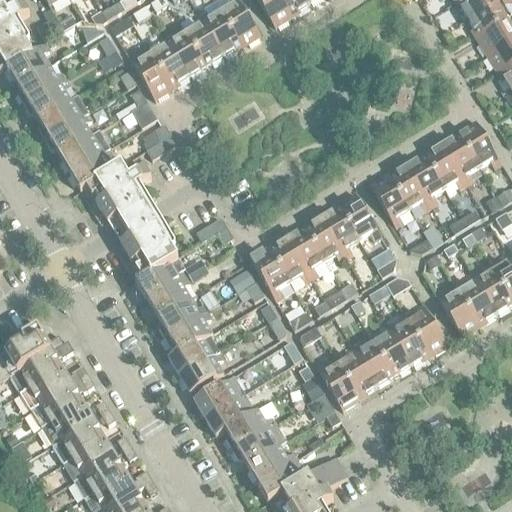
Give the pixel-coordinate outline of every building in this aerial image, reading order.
[(43,0),(49,9),(63,0),(43,0)] [(133,0),(128,0),(119,5),(125,14),(137,6),(133,0)] [(163,0),(162,0),(151,7),(156,16),(168,8),(163,0)] [(260,41),(235,0),(231,0),(227,3),(232,9),(221,16),(241,49),(246,46),(248,48),(260,41)] [(291,19),(279,0),(255,0),(275,32),(287,25),(286,22),(291,19)] [(279,0),(291,19),(309,8),(303,0),(279,0)] [(322,0),(303,0),(309,8),(322,0)] [(465,0),(457,5),(467,23),(505,0),(465,0)] [(511,6),(508,0),(505,0),(467,23),(478,41),(511,21),(505,10),(511,6)] [(0,27),(11,21),(8,16),(0,3),(0,27)] [(119,5),(102,16),(107,25),(125,14),(119,5)] [(12,14),(8,16),(11,21),(14,26),(18,24),(25,20),(29,17),(23,7),(18,10),(12,14)] [(146,10),(133,18),(138,26),(151,19),(146,10)] [(86,17),(91,24),(92,27),(103,20),(97,11),(86,17)] [(42,28),(37,32),(39,36),(46,46),(53,41),(60,37),(64,35),(58,26),(51,13),(43,18),(47,25),(44,27),(42,28)] [(241,49),(221,16),(210,22),(206,16),(199,20),(223,60),(241,49)] [(71,19),(58,26),(64,35),(76,27),(71,19)] [(186,37),(206,70),(223,60),(199,20),(193,24),(197,31),(186,37)] [(11,21),(0,27),(0,51),(21,39),(14,26),(11,21)] [(128,21),(109,32),(115,41),(134,30),(128,21)] [(479,47),(486,60),(511,44),(511,21),(478,41),(481,46),(479,47)] [(164,41),(189,81),(206,70),(186,37),(175,44),(171,37),(164,41)] [(21,39),(0,51),(0,76),(6,73),(6,72),(32,56),(31,55),(21,39)] [(32,56),(6,72),(6,73),(16,89),(49,68),(43,58),(50,54),(58,49),(53,41),(46,46),(31,55),(32,56)] [(99,46),(106,59),(115,54),(107,41),(99,46)] [(151,58),(171,91),(189,81),(164,41),(158,45),(162,52),(151,58)] [(496,70),(499,76),(511,67),(511,44),(486,60),(494,72),(496,70)] [(115,54),(106,59),(114,72),(123,66),(115,54)] [(136,58),(129,62),(155,105),(167,97),(166,95),(171,91),(151,58),(140,65),(136,58)] [(511,67),(499,76),(510,93),(511,91),(511,67)] [(49,68),(16,89),(19,94),(18,96),(17,99),(23,109),(67,82),(63,76),(56,80),(49,68)] [(136,89),(129,76),(120,81),(128,94),(136,89)] [(67,82),(23,109),(29,119),(32,120),(34,119),(37,124),(70,103),(64,93),(71,89),(67,82)] [(131,99),(138,111),(147,106),(139,94),(131,99)] [(70,103),(37,124),(41,129),(39,130),(38,134),(44,144),(88,117),(84,111),(77,99),(70,103)] [(147,107),(131,117),(141,133),(157,124),(147,107)] [(88,117),(44,144),(50,154),(53,155),(55,154),(58,159),(91,138),(85,128),(92,124),(88,117)] [(459,139),(479,172),(490,166),(494,172),(501,168),(476,126),(463,133),(464,136),(459,139)] [(150,152),(146,154),(152,164),(175,150),(176,147),(165,128),(155,134),(162,145),(150,152)] [(91,138),(58,159),(69,177),(109,152),(98,134),(91,138)] [(162,145),(155,134),(144,141),(150,152),(162,145)] [(442,149),(466,189),(473,185),(469,179),(479,172),(459,139),(442,149)] [(466,189),(442,149),(424,160),(444,193),(455,187),(459,194),(466,189)] [(109,152),(69,177),(80,195),(87,192),(86,191),(113,174),(113,173),(107,163),(114,159),(109,152)] [(444,193),(424,160),(407,170),(431,211),(438,207),(434,200),(444,193)] [(113,174),(86,191),(87,192),(92,201),(96,199),(99,205),(96,207),(97,208),(108,227),(120,247),(131,265),(132,267),(136,265),(139,271),(136,273),(141,282),(142,283),(178,261),(156,226),(143,205),(135,192),(139,189),(151,182),(145,172),(133,179),(129,181),(122,169),(121,168),(113,173),(113,174)] [(431,211),(407,170),(389,181),(409,214),(420,208),(424,215),(431,211)] [(382,182),(370,190),(396,232),(403,228),(399,221),(409,214),(389,181),(384,184),(382,182)] [(511,191),(498,200),(503,209),(511,203),(511,191)] [(339,212),(359,245),(370,238),(374,245),(381,241),(356,198),(343,206),(345,208),(339,212)] [(489,204),(488,208),(492,215),(502,209),(496,199),(489,204)] [(348,251),(359,245),(339,212),(322,222),(346,262),(353,258),(348,251)] [(462,222),(467,231),(480,223),(475,215),(462,222)] [(496,224),(503,236),(511,230),(511,227),(506,218),(496,224)] [(346,262),(322,222),(304,233),(324,266),(335,259),(339,266),(346,262)] [(449,230),(454,239),(467,231),(462,222),(449,230)] [(219,223),(196,237),(202,247),(217,238),(224,249),(234,243),(222,224),(219,223)] [(471,237),(476,246),(486,240),(481,231),(471,237)] [(324,266),(304,233),(287,243),(311,283),(318,279),(314,272),(324,266)] [(427,243),(432,252),(444,245),(438,235),(427,243)] [(471,237),(462,243),(467,251),(476,246),(471,237)] [(304,287),(311,283),(287,243),(269,254),(289,287),(300,280),(304,287)] [(409,254),(410,256),(421,258),(432,252),(427,243),(409,254)] [(453,248),(443,254),(448,261),(458,255),(453,248)] [(289,287),(269,254),(264,257),(262,255),(250,262),(276,305),(283,300),(279,293),(289,287)] [(504,268),(493,274),(511,305),(511,265),(507,257),(500,261),(504,268)] [(141,282),(135,286),(146,304),(188,279),(178,261),(142,283),(141,282)] [(203,262),(187,271),(195,285),(211,277),(203,262)] [(396,265),(395,263),(377,274),(382,282),(393,276),(396,265)] [(472,278),(496,318),(511,308),(511,305),(493,274),(483,281),(478,274),(472,278)] [(245,275),(232,283),(238,293),(252,285),(245,275)] [(496,318),(472,278),(465,282),(469,289),(459,296),(479,329),(496,318)] [(188,279),(146,304),(157,322),(190,302),(184,292),(193,287),(188,279)] [(397,282),(384,289),(392,301),(411,290),(407,285),(397,282)] [(254,307),(264,300),(256,287),(246,293),(254,307)] [(352,287),(341,294),(347,303),(358,297),(352,287)] [(341,294),(323,304),(324,306),(329,314),(347,303),(341,294)] [(443,295),(436,300),(462,342),(475,335),(473,332),(479,329),(459,296),(448,302),(443,295)] [(190,302),(157,322),(160,328),(159,329),(158,332),(164,342),(208,316),(204,309),(197,313),(190,302)] [(359,304),(351,310),(356,318),(364,313),(359,304)] [(324,306),(314,312),(319,320),(329,314),(324,306)] [(261,313),(268,327),(277,321),(269,308),(261,313)] [(419,319),(408,326),(428,359),(434,356),(435,358),(448,351),(422,308),(415,313),(419,319)] [(307,315),(289,326),(294,336),(312,325),(307,315)] [(208,316),(164,342),(170,352),(173,353),(175,352),(178,356),(178,357),(202,342),(203,344),(210,340),(212,338),(205,326),(212,322),(208,316)] [(286,337),(277,321),(268,327),(279,345),(285,341),(286,337)] [(24,346),(0,360),(0,386),(10,380),(63,347),(58,339),(46,346),(33,325),(17,334),(24,346)] [(387,330),(411,370),(428,359),(408,326),(398,333),(393,326),(387,330)] [(373,347),(394,380),(411,370),(387,330),(380,334),(384,341),(373,347)] [(318,337),(315,332),(305,338),(308,344),(318,337)] [(178,356),(168,362),(179,380),(220,356),(215,349),(210,340),(203,344),(202,342),(178,357),(178,356)] [(63,347),(10,380),(20,397),(62,372),(55,362),(60,359),(62,362),(65,360),(66,360),(74,355),(67,345),(63,347)] [(294,368),(303,363),(293,348),(289,347),(283,350),(294,368)] [(394,380),(373,347),(363,354),(358,347),(352,351),(376,391),(394,380)] [(376,391),(352,351),(345,355),(349,362),(339,368),(359,401),(376,391)] [(220,356),(179,380),(190,399),(223,378),(217,367),(223,363),(220,356)] [(323,368),(316,372),(342,415),(355,407),(353,405),(359,401),(339,368),(328,375),(323,368)] [(62,372),(20,397),(31,415),(89,380),(82,370),(74,375),(71,377),(73,380),(68,383),(62,372)] [(307,370),(299,376),(305,386),(313,381),(307,370)] [(89,380),(31,415),(41,432),(83,407),(77,397),(82,394),(83,397),(87,395),(95,390),(89,380)] [(305,386),(302,388),(312,405),(324,398),(313,381),(305,386)] [(227,384),(194,405),(205,423),(245,399),(241,392),(234,396),(227,384)] [(332,411),(324,398),(315,403),(323,416),(332,411)] [(245,399),(205,423),(216,441),(225,435),(225,434),(240,425),(248,420),(248,419),(242,409),(249,405),(245,399)] [(95,409),(102,420),(110,415),(104,404),(95,409)] [(240,425),(225,434),(225,435),(228,440),(226,441),(226,444),(232,454),(276,428),(272,421),(278,417),(271,405),(257,413),(248,419),(248,420),(240,425)] [(83,407),(41,432),(52,450),(60,445),(93,425),(83,407)] [(108,430),(116,425),(110,415),(102,420),(108,430)] [(341,426),(335,416),(326,421),(332,431),(341,426)] [(60,445),(52,450),(63,468),(71,462),(104,443),(93,425),(60,445)] [(276,428),(232,454),(238,464),(241,465),(243,464),(246,469),(280,449),(286,445),(280,434),(276,428)] [(117,445),(123,455),(131,450),(125,440),(117,445)] [(71,462),(63,468),(73,485),(115,460),(104,443),(71,462)] [(280,449),(246,469),(257,487),(297,463),(293,456),(286,460),(280,449)] [(129,465),(137,460),(131,450),(123,455),(129,465)] [(115,460),(73,485),(84,503),(125,478),(115,460)] [(301,484),(282,496),(282,497),(291,511),(317,511),(318,511),(333,503),(328,493),(347,481),(336,462),(300,483),(301,484)] [(297,463),(257,487),(268,506),(282,497),(282,496),(301,484),(300,483),(294,474),(301,469),(297,463)] [(125,478),(84,503),(89,511),(107,511),(136,495),(144,490),(152,485),(146,475),(138,480),(135,482),(137,486),(132,489),(125,478)] [(152,485),(144,490),(150,500),(159,495),(152,485)] [(146,511),(136,495),(107,511),(146,511)]
